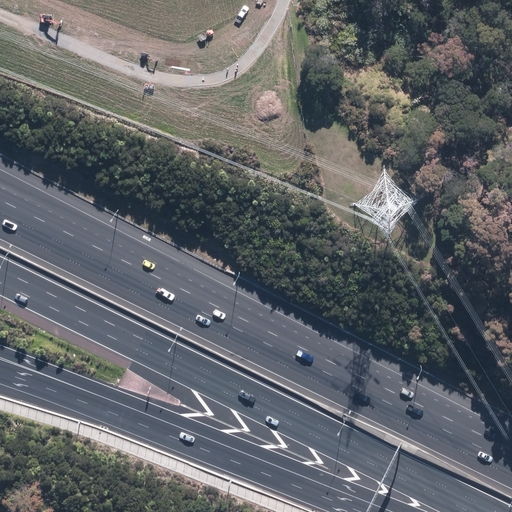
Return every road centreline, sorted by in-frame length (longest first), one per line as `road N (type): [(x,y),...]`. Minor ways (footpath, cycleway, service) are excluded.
road 1 (motorway): [(467,511),(0,281)]
road 2 (motorway): [(383,511),(0,365)]
road 3 (motorway): [(0,182),(327,374)]
road 4 (motorway): [(0,212),(327,374)]
road 5 (motorway): [(327,374),(511,463)]
